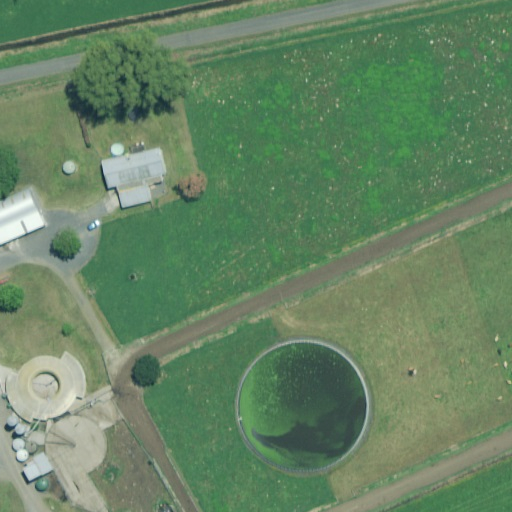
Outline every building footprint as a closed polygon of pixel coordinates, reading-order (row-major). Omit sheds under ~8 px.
[(169,181),(162,150),(104,163),(110,189),(119,187),(124,208),(153,201),(149,185),(169,181)] [(79,167),(71,161),(63,170),(71,176),(79,167)] [(46,226),(31,190),(0,203),(0,240),(2,246),(46,226)] [(76,357),(73,355),(70,353),(67,351),(64,360),(61,358),(57,357),(54,356),(50,356),(46,356),(43,357),(39,357),(36,359),(33,361),(30,363),(27,365),(25,368),(23,371),(21,374),(20,378),(11,374),(9,378),(9,382),(8,386),(8,390),(8,395),(9,399),(11,403),(12,406),(15,410),(17,413),(20,416),(23,419),(27,421),(30,423),(34,424),(35,419),(39,419),(42,420),(46,419),(49,419),(53,418),(56,417),(60,416),(63,414),(66,412),(68,409),(71,407),(73,404),(75,401),(77,398),(78,395),(85,398),(87,394),(87,390),(88,387),(88,383),(87,380),(87,376),(86,372),(84,369),(83,366),(81,363),(78,360),(76,357)] [(55,470),(45,454),(29,463),(30,466),(25,469),(33,482),(55,470)]
